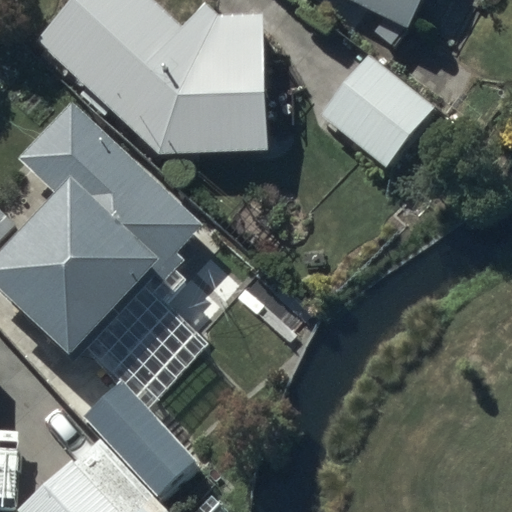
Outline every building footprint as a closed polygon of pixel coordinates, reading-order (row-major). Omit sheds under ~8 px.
[(41,0),(163,118),(257,114),(252,0),(41,0)] [(439,115),(372,60),(323,119),(389,175),(439,115)] [(37,145),(0,185),(0,256),(55,307),(135,219),(147,231),(191,183),(69,72),(18,127),(37,145)] [(95,362),(60,395),(163,503),(203,465),(127,386),(122,390),(95,362)] [(76,463),(24,511),(163,511),(157,505),(159,502),(102,443),(79,466),(76,463)]
